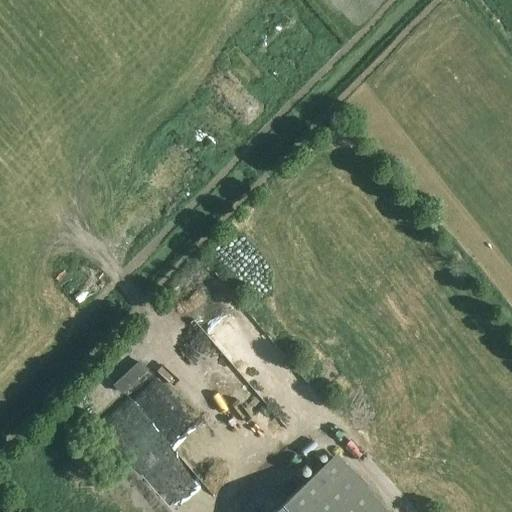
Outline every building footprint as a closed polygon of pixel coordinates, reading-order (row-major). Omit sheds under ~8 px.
[(184,167),(196,178),(223,149),(211,138),(184,167)] [(198,315),(226,344),(239,332),(210,303),(198,315)] [(99,370),(206,479),(224,462),(228,467),(239,456),(233,450),(250,432),(152,332),(128,356),(120,348),(99,370)] [(250,348),(249,353),(244,352),(238,375),(257,380),(264,352),(250,348)] [(85,382),(92,387),(103,375),(97,369),(85,382)] [(256,392),(276,413),(299,390),(279,370),(256,392)] [(379,511),(331,458),(270,511),(379,511)]
